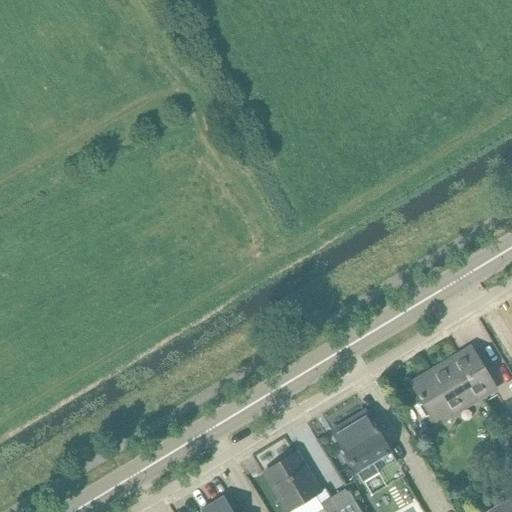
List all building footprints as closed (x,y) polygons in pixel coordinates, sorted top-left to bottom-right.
[(489,340),(476,349),(498,384),(511,376),(489,340)] [(470,348),(430,372),(411,383),(436,424),(495,389),(470,348)] [(331,431),(363,482),(379,472),(373,462),(391,452),(366,410),(331,431)] [(275,489),(289,511),(321,491),(311,473),(309,474),(296,453),(263,473),(274,490),(275,489)] [(361,511),(349,491),(324,506),(327,511),(361,511)] [(511,511),(511,495),(484,511),(511,511)] [(233,511),(224,496),(200,510),(201,511),(244,511),(242,511),(233,511)]
